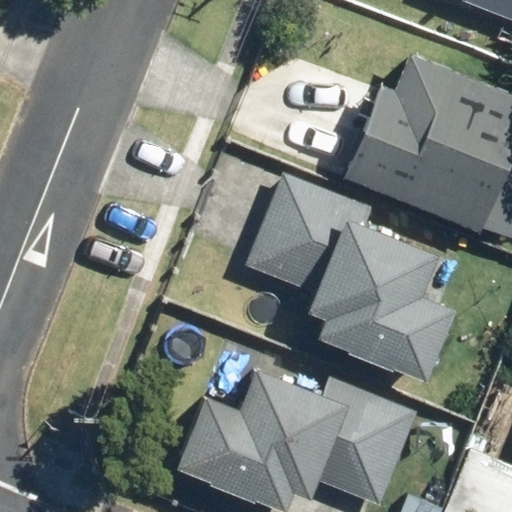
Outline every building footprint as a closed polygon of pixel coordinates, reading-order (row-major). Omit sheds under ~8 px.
[(511,0),(476,0),(511,11),(511,0)] [(377,76),(344,165),(472,213),(511,106),(511,79),(406,41),(391,81),(377,76)] [(318,324),(424,364),(455,283),(421,270),(433,239),(362,213),(369,194),(279,160),(246,249),(319,276),(311,297),(326,303),(318,324)] [(204,376),(173,456),(279,496),(287,475),(302,481),(310,460),(383,488),(417,399),(328,366),(321,385),(249,358),(238,388),(204,376)] [(445,511),(504,511),(511,494),(511,468),(461,447),(435,508),(445,511)]
